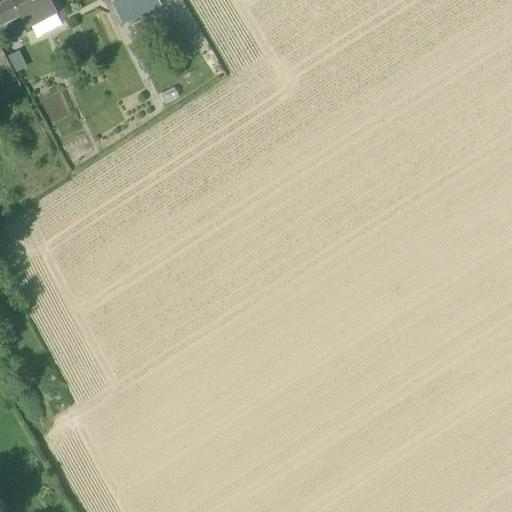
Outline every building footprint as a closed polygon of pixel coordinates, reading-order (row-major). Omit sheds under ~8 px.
[(0,28),(10,23),(20,18),(11,0),(9,0),(0,4),(0,28)] [(11,0),(20,18),(27,31),(32,28),(57,15),(58,14),(50,0),(11,0)] [(124,0),(114,5),(124,25),(162,7),(158,0),(124,0)] [(57,15),(32,28),(38,39),(62,26),(57,15)] [(192,56),(172,22),(160,29),(180,63),(192,56)] [(0,38),(14,31),(10,23),(0,28),(0,38)] [(0,72),(4,81),(15,75),(7,58),(0,43),(0,72)] [(19,52),(7,58),(16,75),(28,68),(19,52)] [(160,96),(166,106),(180,98),(175,88),(160,96)]
